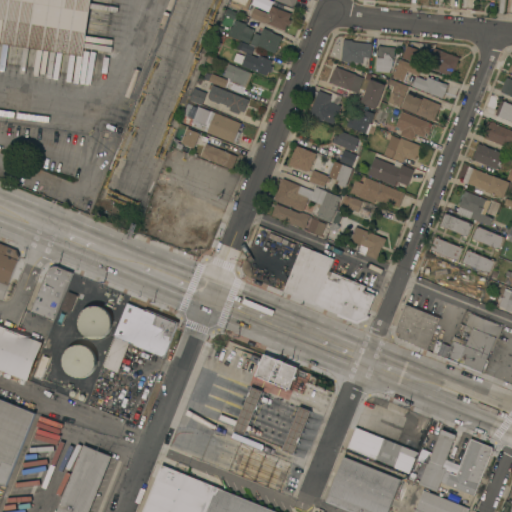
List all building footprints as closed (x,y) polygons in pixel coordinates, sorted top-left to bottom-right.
[(0,0),(91,0),(82,56),(0,43),(0,0)] [(231,2),(231,0),(251,0),(248,9),(231,2)] [(291,13),(289,19),(291,20),(289,25),(287,24),(284,30),(265,22),(265,23),(250,17),(254,7),(268,13),(271,5),(291,13)] [(246,23),(246,25),(249,26),(249,28),(254,30),(250,40),(251,40),(255,32),(260,34),(263,27),(272,31),(271,32),(282,36),(281,37),(282,38),(281,40),(280,39),(275,53),(257,45),(257,46),(250,44),(250,42),(249,42),(249,43),(229,35),(229,34),(228,33),(230,26),(232,27),(235,19),(246,23)] [(343,39),(352,40),(352,41),(372,43),(371,57),(369,57),(368,67),(363,67),(363,63),(341,61),(343,39)] [(236,48),(239,40),(255,47),(251,54),(236,48)] [(375,71),(377,57),(378,45),(395,47),(394,60),(393,60),(392,66),(389,72),(375,71)] [(407,45),(418,49),(415,57),(419,58),(417,63),(402,57),(407,45)] [(459,57),(451,76),(427,66),(434,47),(459,57)] [(241,65),(241,64),(233,60),(236,52),(244,56),(246,53),(258,58),(259,54),(273,60),(270,65),(273,66),(270,72),(268,71),(266,75),(241,65)] [(400,58),(422,67),(419,75),(407,71),(403,81),(392,77),(400,58)] [(246,87),(245,87),(243,93),(203,78),(206,72),(227,80),(228,77),(223,75),(228,63),(252,73),(246,87)] [(356,74),(364,77),(358,93),(350,90),(347,96),(330,90),(333,83),(329,82),(335,66),(356,74)] [(412,86),(416,75),(426,79),(427,76),(448,84),(442,98),(412,86)] [(511,78),(511,95),(501,91),(506,76),(511,78)] [(385,84),(376,108),(361,102),(370,78),(385,84)] [(400,107),(387,102),(393,86),(388,84),(390,78),(408,85),(400,107)] [(211,89),(208,88),(210,84),(249,99),(244,112),(240,110),(238,114),(229,110),(230,106),(220,102),(219,103),(209,99),(208,96),(211,89)] [(207,92),(202,104),(189,99),(194,87),(207,92)] [(331,95),(332,92),(341,96),(338,104),(335,103),(329,118),(326,117),(325,120),(309,113),(318,90),(331,95)] [(434,120),(429,118),(429,119),(426,118),(427,117),(415,113),(416,112),(402,107),(408,93),(421,98),(421,96),(440,104),(434,120)] [(511,121),(495,114),(501,99),(511,103),(511,121)] [(188,103),(198,107),(198,106),(241,122),(238,131),(240,131),(236,141),(234,140),(233,142),(207,132),(207,131),(205,130),(207,124),(206,123),(205,124),(201,123),(201,124),(202,125),(201,128),(196,126),(196,124),(192,122),(194,118),(184,114),(188,103)] [(356,112),(363,115),(365,110),(374,113),(370,124),(371,124),(369,130),(367,129),(365,133),(350,127),(356,112)] [(433,123),(429,133),(425,132),(424,136),(415,133),(412,140),(400,135),(401,130),(395,127),(401,111),(433,123)] [(492,122),(492,120),(496,122),(496,123),(511,129),(511,142),(507,141),(505,146),(484,137),(486,131),(483,130),(487,120),(492,122)] [(194,148),(181,142),(187,127),(200,133),(194,148)] [(332,141),(335,134),(338,135),(341,130),(359,138),(354,151),(332,141)] [(391,157),(390,158),(385,156),(388,148),(386,147),(391,135),(400,138),(401,137),(420,145),(419,149),(422,150),(419,156),(417,155),(415,159),(410,157),(409,159),(407,157),(407,156),(406,155),(403,162),(391,157)] [(237,156),(232,169),(201,156),(206,143),(237,156)] [(483,144),(486,145),(486,146),(503,153),(496,169),(474,160),(475,158),(472,157),(478,143),(483,144)] [(296,145),(316,153),(315,157),(315,159),(314,159),(309,171),(307,170),(307,171),(297,167),(296,168),(288,165),(296,145)] [(344,149),(359,156),(354,167),(339,160),(344,149)] [(374,157),(394,164),(395,160),(402,163),(402,164),(414,169),(408,185),(396,180),(394,185),(367,174),(374,157)] [(313,169),(328,175),(334,160),(352,168),(345,187),(334,182),(336,179),(328,176),(328,177),(330,178),(329,182),(326,181),(324,187),(308,181),(313,169)] [(463,181),(469,166),(493,176),(494,175),(510,182),(504,197),(463,181)] [(405,192),(399,206),(391,203),(390,205),(375,199),(374,203),(357,196),(358,194),(350,191),(355,180),(363,183),(365,176),(405,192)] [(274,199),(282,178),(314,191),(315,186),(340,196),(330,222),(317,216),(318,212),(317,211),(319,207),(317,206),(318,203),(308,199),(303,210),(274,199)] [(191,261),(191,260),(134,237),(156,183),(224,211),(203,261),(205,261),(201,265),(191,261)] [(470,217),(470,218),(456,212),(465,190),(490,200),(491,199),(501,203),(495,216),(487,213),(488,211),(487,210),(485,214),(493,218),(490,225),(470,217)] [(358,211),(341,205),(345,194),(362,201),(358,211)] [(293,224),(290,223),(290,222),(281,219),(278,218),(271,215),(274,207),(275,204),(276,204),(276,203),(299,213),(300,210),(310,214),(304,228),(293,224)] [(472,223),(467,236),(440,225),(445,213),(472,223)] [(307,230),(312,217),(319,220),(326,223),(321,236),(307,230)] [(504,237),(499,249),(472,238),(477,225),(504,237)] [(378,258),(377,257),(376,259),(366,254),(365,255),(357,252),(360,244),(350,240),(355,229),(354,228),(354,226),(356,227),(356,226),(386,238),(378,258)] [(462,247),(457,260),(430,249),(435,237),(462,247)] [(17,259),(18,260),(2,300),(0,299),(0,243),(16,250),(19,256),(17,259)] [(315,304),(283,291),(301,245),(334,258),(329,270),(315,304)] [(494,261),(489,273),(462,262),(467,250),(494,261)] [(73,272),(53,320),(31,311),(47,271),(48,269),(49,268),(50,267),(53,266),(54,266),(57,266),(58,266),(59,266),(73,272)] [(365,285),(363,290),(375,295),(367,315),(369,316),(368,318),(357,323),(337,315),(338,313),(315,304),(329,270),(365,285)] [(511,311),(510,311),(505,309),(505,308),(498,305),(506,285),(511,287),(511,311)] [(70,312),(61,308),(68,290),(77,294),(70,312)] [(145,309),(145,308),(178,321),(164,356),(129,342),(118,372),(103,366),(104,365),(103,364),(127,302),(145,309)] [(427,349),(414,344),(415,343),(398,336),(399,333),(395,331),(398,325),(397,325),(405,304),(439,317),(427,349)] [(90,306),(93,305),(97,305),(100,306),(102,307),(106,309),(108,311),(110,315),(111,317),(111,321),(111,325),(110,328),(109,330),(108,332),(106,334),(104,335),(102,336),(101,337),(98,338),(95,338),(93,338),(89,337),(86,335),(84,334),(82,331),(80,329),(79,325),(79,322),(79,319),(80,315),(81,313),(82,311),(86,308),(88,307),(90,306)] [(501,325),(501,324),(503,324),(493,351),(491,350),(481,373),(446,359),(453,340),(452,340),(454,335),(467,341),(468,339),(466,338),(468,334),(470,334),(471,332),(463,329),(470,312),(501,325)] [(0,368),(0,325),(43,343),(28,380),(0,368)] [(95,364),(94,367),(92,371),(89,373),(88,375),(84,376),(81,377),(78,377),(75,376),(71,375),(69,373),(66,370),(65,368),(64,366),(63,364),(63,361),(63,359),(64,355),(64,354),(66,350),(69,347),(71,346),(75,345),(77,344),(82,344),(86,345),(88,346),(90,348),(93,350),(94,353),(95,356),(96,359),(96,361),(96,363),(95,364)] [(301,368),(296,380),(293,379),(289,389),(255,375),(259,365),(255,364),(258,356),(262,358),(264,353),(301,368)] [(41,377),(35,375),(43,355),(49,357),(41,377)] [(244,434),(233,429),(251,386),(262,391),(244,434)] [(0,398),(35,413),(6,486),(0,483),(0,398)] [(311,410),(293,454),(281,449),(299,406),(311,410)] [(376,459),(347,447),(356,426),(384,438),(376,459)] [(437,491),(418,483),(427,463),(428,463),(442,429),(456,435),(443,466),(446,468),(438,487),(437,491)] [(474,495),(446,484),(450,472),(456,474),(471,438),(493,447),(474,495)] [(88,511),(55,511),(83,444),(112,456),(88,511)] [(418,451),(409,473),(394,467),(402,445),(418,451)] [(352,511),(325,501),(344,455),(401,479),(387,511),(352,511)] [(142,511),(161,465),(277,511),(142,511)] [(469,508),(467,511),(426,511),(416,508),(423,489),(469,508)]
